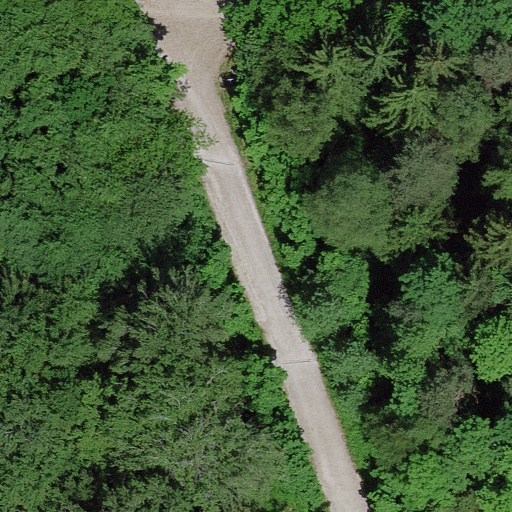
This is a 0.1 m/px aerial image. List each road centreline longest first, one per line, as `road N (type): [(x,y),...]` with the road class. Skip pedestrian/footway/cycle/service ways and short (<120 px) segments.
road 1 (track): [(164,8),(174,54),(350,511)]
road 2 (track): [(164,8),(302,0)]
